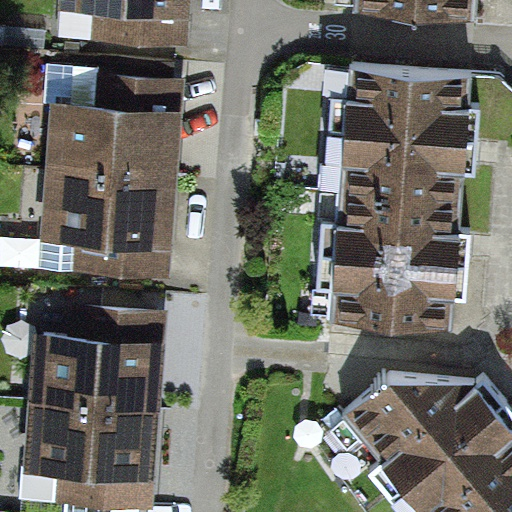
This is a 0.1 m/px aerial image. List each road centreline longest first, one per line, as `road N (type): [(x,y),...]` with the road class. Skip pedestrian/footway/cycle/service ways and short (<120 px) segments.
road 1 (residential): [(198,511),(237,30)]
road 2 (residential): [(237,30),(511,54)]
